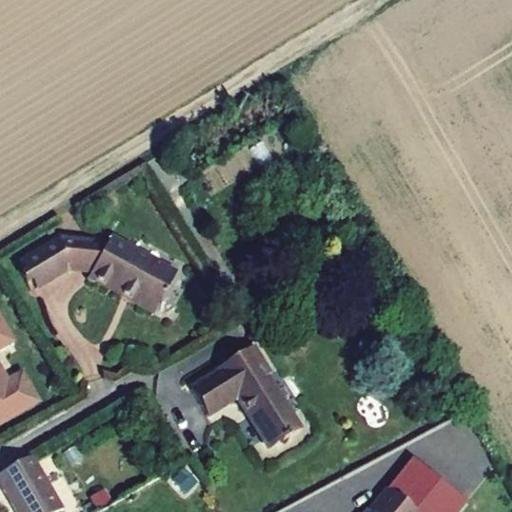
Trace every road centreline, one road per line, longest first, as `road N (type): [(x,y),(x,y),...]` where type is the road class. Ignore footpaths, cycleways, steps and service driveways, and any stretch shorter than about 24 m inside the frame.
road 1 (track): [(374,0),(0,235)]
road 2 (residential): [(0,459),(236,330),(245,310),(171,192)]
